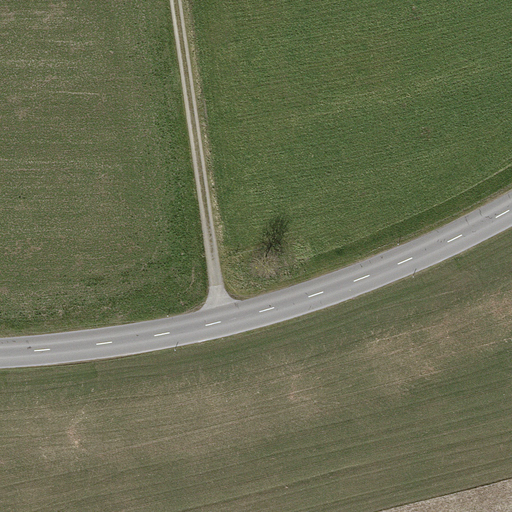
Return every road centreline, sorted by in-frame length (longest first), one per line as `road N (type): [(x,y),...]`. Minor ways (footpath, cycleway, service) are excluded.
road 1 (tertiary): [(0,350),(223,322),(399,265),(511,206)]
road 2 (track): [(223,322),(176,0)]
